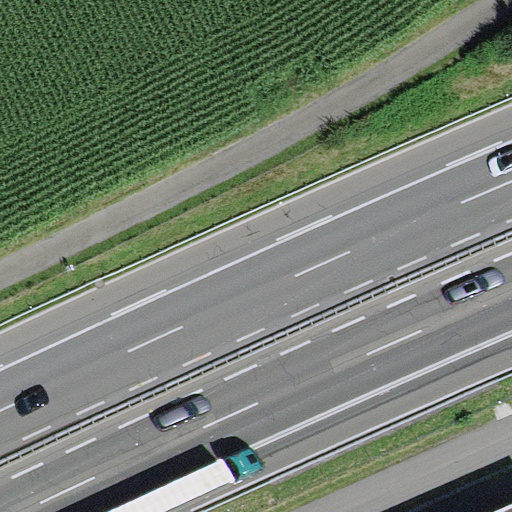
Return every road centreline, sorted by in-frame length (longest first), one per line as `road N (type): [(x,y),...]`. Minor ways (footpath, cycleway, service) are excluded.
road 1 (motorway): [(511,182),(0,410)]
road 2 (residential): [(486,0),(344,91),(0,264)]
road 3 (motorway): [(22,511),(511,292)]
